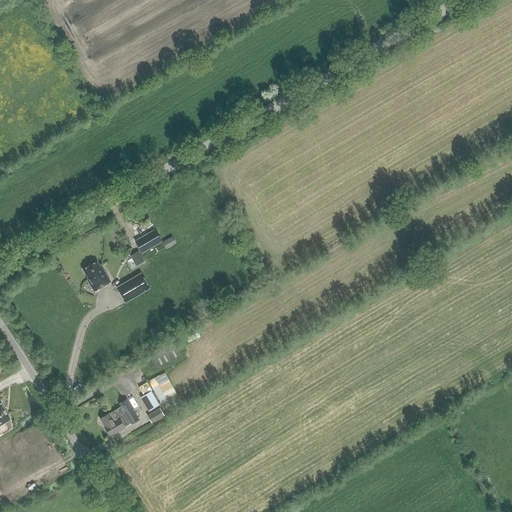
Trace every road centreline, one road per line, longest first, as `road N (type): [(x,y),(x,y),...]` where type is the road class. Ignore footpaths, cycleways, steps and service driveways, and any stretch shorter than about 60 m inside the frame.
road 1 (tertiary): [(0,273),(463,0)]
road 2 (unclassified): [(0,325),(118,511)]
